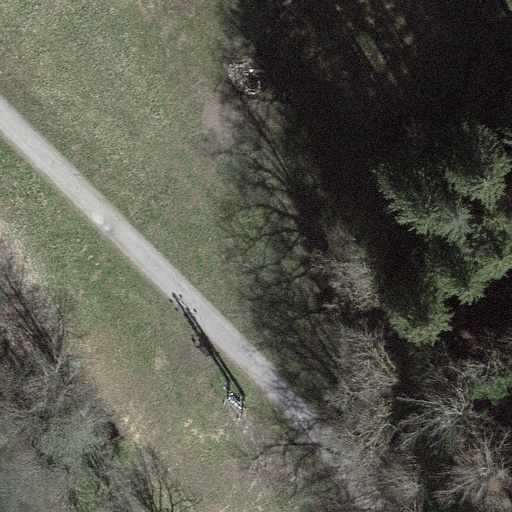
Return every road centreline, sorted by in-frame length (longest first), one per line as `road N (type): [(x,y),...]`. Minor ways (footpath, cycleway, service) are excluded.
road 1 (track): [(0,114),(329,446)]
road 2 (track): [(329,446),(466,334),(511,285)]
